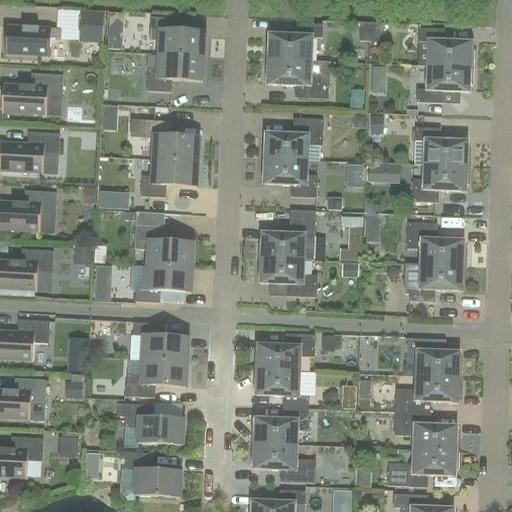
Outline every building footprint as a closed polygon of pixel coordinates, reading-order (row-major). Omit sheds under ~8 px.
[(104,46),(106,15),(83,13),(81,44),(104,46)] [(162,42),(161,57),(207,59),(208,35),(176,33),(177,20),(152,19),(151,42),(162,42)] [(362,24),(362,42),(372,43),(373,24),(362,24)] [(383,25),(373,24),(372,43),(383,43),(383,25)] [(53,30),(53,29),(51,29),(51,30),(9,28),(9,26),(8,26),(6,57),(7,57),(7,56),(50,58),(50,59),(51,59),(52,39),(62,40),(63,31),(53,30)] [(268,44),(267,62),(313,63),(313,40),(324,40),(324,27),(299,26),(298,37),(286,37),(271,37),(271,44),(268,44)] [(430,68),(475,70),(476,52),(473,52),(473,45),(458,44),(446,43),(446,32),(421,31),(420,44),(431,44),(430,68)] [(109,39),(108,51),(122,52),(123,40),(109,39)] [(207,59),(161,57),(160,71),(149,70),(148,93),(173,94),(173,82),(205,84),(207,59)] [(313,63),(267,62),(266,80),(269,80),(269,87),(284,87),(284,88),(297,88),(296,100),(330,101),(330,88),(322,87),(323,79),(312,78),(313,63)] [(474,87),(475,70),(430,68),(429,92),(418,91),(418,104),(443,105),(444,94),(456,94),(471,94),(471,87),(474,87)] [(63,100),(65,77),(33,76),(32,88),(6,86),(6,85),(5,85),(3,115),(4,116),(4,114),(47,117),(47,118),(48,118),(49,99),(63,100)] [(104,111),(103,120),(118,121),(118,111),(104,111)] [(373,120),(372,137),(384,138),(384,120),(373,120)] [(263,161),(309,163),(309,147),(324,148),(325,122),(295,121),(295,137),(282,136),(282,137),(267,136),(267,143),(264,143),(263,161)] [(155,162),(201,165),(202,140),(170,138),(171,126),(135,124),(134,137),(156,139),(155,162)] [(416,167),(426,167),(471,169),(472,151),(469,151),(469,144),(454,143),(442,142),(442,131),(417,130),(416,143),(416,167)] [(3,143),(1,143),(0,169),(0,173),(1,174),(1,173),(43,175),(43,176),(45,176),(46,157),(60,158),(61,136),(29,134),(29,146),(3,145),(3,143)] [(308,177),(309,163),(263,161),(263,179),(266,179),(265,186),(280,186),(280,187),(293,187),(292,199),(318,200),(319,178),(308,177)] [(201,165),(155,162),(154,186),(143,186),(142,198),(167,200),(168,187),(200,189),(201,165)] [(348,187),(358,187),(359,164),(348,164),(348,187)] [(471,187),(471,169),(426,167),(425,182),(415,181),(414,204),(439,205),(440,193),(453,194),(453,193),(467,194),(468,187),(471,187)] [(371,169),(370,185),(384,186),(385,170),(371,169)] [(101,192),(100,207),(129,208),(129,192),(101,192)] [(0,231),(40,234),(40,235),(41,235),(42,216),(57,217),(58,195),(26,193),(25,205),(0,203),(0,231)] [(149,267),(195,270),(197,245),(165,244),(166,216),(127,214),(126,222),(138,222),(136,251),(150,252),(149,267)] [(343,216),(343,229),(351,229),(364,230),(364,217),(343,216)] [(260,242),(260,260),(305,262),(315,262),(317,225),(291,224),(291,236),(278,236),(264,235),(263,242),(260,242)] [(422,267),(468,268),(468,250),(465,250),(465,243),(451,243),(451,242),(438,242),(439,226),(409,225),(408,251),(423,251),(422,267)] [(0,290),(37,292),(37,294),(38,294),(39,275),(54,276),(55,253),(23,251),(22,263),(0,262),(0,290)] [(77,251),(76,267),(90,268),(91,252),(77,251)] [(342,252),(341,263),(362,263),(363,253),(349,252),(342,252)] [(304,277),(305,262),(260,260),(259,278),(262,278),(262,285),(276,286),(289,287),(289,298),(318,300),(319,278),(304,277)] [(348,266),(347,279),(359,279),(359,267),(348,266)] [(195,270),(149,267),(148,292),(137,291),(136,304),(161,305),(162,293),(194,295),(195,270)] [(467,286),(468,268),(422,267),(421,290),(411,290),(410,303),(436,304),(436,293),(449,293),(464,293),(464,286),(467,286)] [(51,324),(19,322),(18,334),(0,332),(0,360),(33,363),(33,364),(34,364),(35,345),(50,346),(51,324)] [(145,338),(144,362),(190,365),(191,340),(159,338),(160,326),(135,325),(135,337),(145,338)] [(255,372),(301,374),(301,358),(316,359),(317,337),(287,336),(287,348),(274,347),(274,348),(259,347),(259,354),(256,354),(255,372)] [(324,339),(324,349),(335,349),(335,339),(324,339)] [(418,365),(418,378),(463,380),(464,362),(461,362),(461,355),(447,354),(434,353),(434,342),(409,341),(408,365),(418,365)] [(91,346),(91,358),(102,358),(102,346),(91,346)] [(69,355),(68,375),(87,376),(87,356),(69,355)] [(190,365),(144,362),(143,377),(128,376),(128,386),(132,386),(131,399),(156,400),(157,388),(189,389),(190,365)] [(285,398),(284,410),(310,411),(310,398),(300,398),(301,374),(255,372),(255,390),(258,390),(258,397),(272,398),(285,398)] [(397,415),(406,415),(432,416),(432,404),(445,404),(459,405),(460,398),(463,398),(463,380),(418,378),(417,393),(397,392),(397,415)] [(0,419),(30,421),(30,423),(31,423),(32,404),(47,405),(48,382),(16,381),(15,393),(0,391),(0,419)] [(66,387),(66,401),(83,401),(83,387),(66,387)] [(344,400),(343,411),(356,412),(357,401),(344,400)] [(362,401),(362,411),(371,412),(372,401),(362,401)] [(156,408),(119,406),(118,419),(126,419),(126,429),(140,430),(139,445),(186,447),(187,422),(155,420),(156,408)] [(310,411),(284,410),(284,421),(271,421),(257,421),(256,428),(253,428),(253,446),(298,447),(299,424),(309,424),(310,411)] [(432,416),(406,415),(397,415),(396,437),(416,438),(415,453),(460,454),(461,436),(458,436),(458,429),(444,428),(444,427),(431,427),(432,416)] [(44,463),(45,441),(13,439),(12,451),(0,450),(0,478),(27,480),(27,481),(28,481),(29,462),(44,463)] [(78,460),(79,441),(60,440),(59,459),(78,460)] [(298,462),(298,447),(253,446),(252,464),(255,464),(255,471),(269,471),(269,472),(282,472),(282,484),(316,485),(317,462),(298,462)] [(460,454),(415,453),(415,466),(390,466),(389,488),(429,489),(429,478),(442,478),(456,478),(457,471),(460,471),(460,454)] [(183,499),(184,474),(152,472),(153,456),(128,455),(127,471),(138,472),(136,497),(183,499)] [(87,458),(86,469),(100,470),(100,459),(87,458)] [(359,471),(358,484),(373,485),(373,472),(359,471)] [(306,511),(306,506),(318,507),(319,494),(281,492),(281,504),(268,503),(268,504),(254,503),(254,506),(250,506),(250,511),(306,511)] [(455,511),(441,510),(428,509),(428,498),(395,496),(394,510),(402,510),(402,511),(455,511)]
